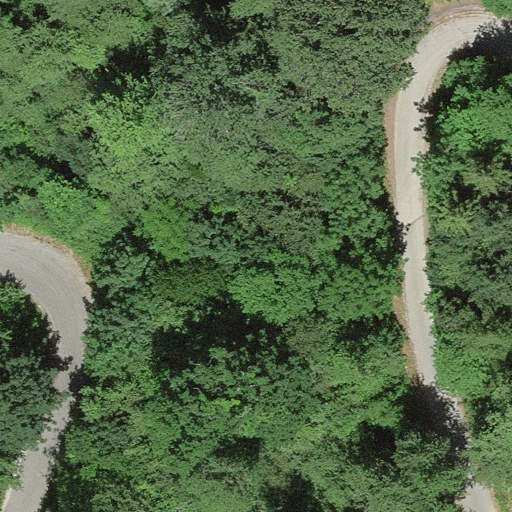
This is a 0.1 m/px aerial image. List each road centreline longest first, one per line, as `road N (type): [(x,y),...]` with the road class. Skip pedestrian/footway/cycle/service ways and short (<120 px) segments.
road 1 (track): [(477,511),(425,319),(408,103),(420,63),(444,38),(464,29),(511,39)]
road 2 (track): [(0,265),(63,297),(76,340),(71,395),(30,511)]
